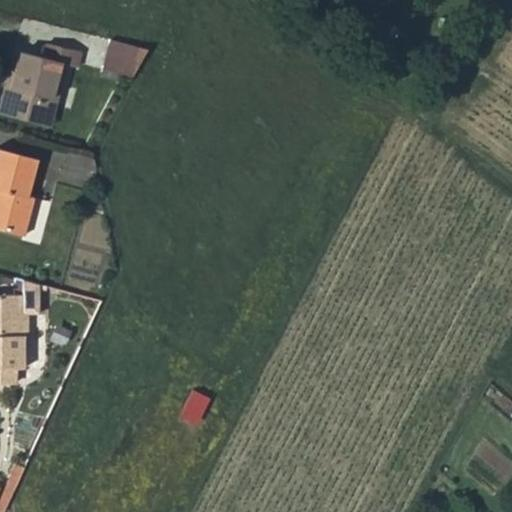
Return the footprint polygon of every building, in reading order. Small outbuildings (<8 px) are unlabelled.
[(101,76),(131,84),(147,55),(109,45),(101,76)] [(70,52),(49,47),(46,64),(62,68),(70,52)] [(0,117),(0,119),(31,127),(46,131),(57,87),(62,88),(67,69),(79,72),(82,55),(70,52),(62,68),(46,64),(16,56),(8,89),(0,117)] [(34,203),(28,201),(37,164),(14,159),(0,155),(0,234),(25,240),(29,225),(34,203)] [(40,289),(26,285),(25,300),(25,319),(40,319),(40,289)] [(25,300),(24,300),(0,299),(0,372),(17,372),(24,372),(25,319),(25,300)] [(0,386),(17,387),(17,372),(0,372),(0,386)]
